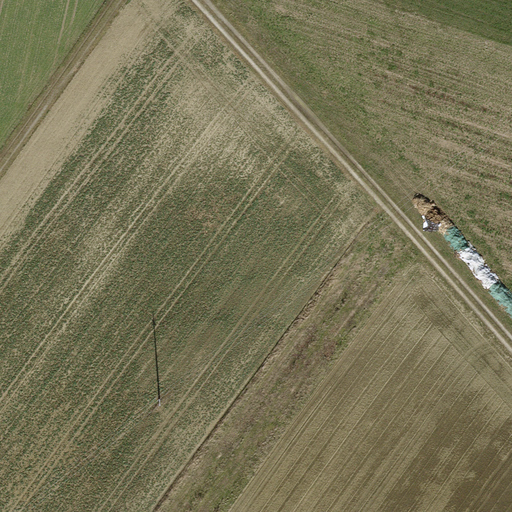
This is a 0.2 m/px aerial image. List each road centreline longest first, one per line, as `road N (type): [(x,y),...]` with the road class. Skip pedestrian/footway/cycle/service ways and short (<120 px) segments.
road 1 (track): [(511,345),(207,0)]
road 2 (track): [(125,0),(0,173)]
